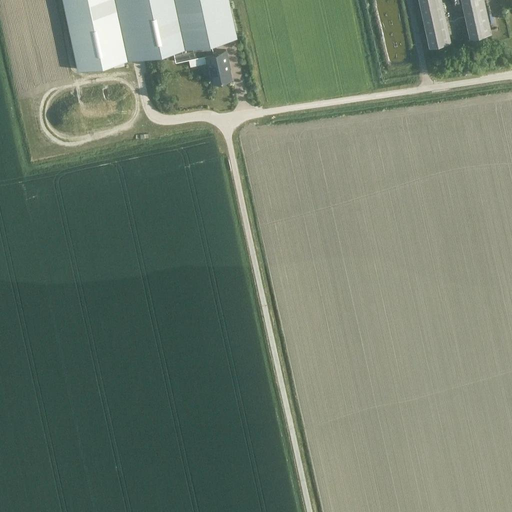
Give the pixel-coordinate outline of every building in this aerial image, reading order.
[(115,0),(63,0),(79,69),(128,58),(115,0)] [(174,0),(115,0),(128,58),(173,49),(184,46),(174,0)] [(228,0),(174,0),(184,46),(211,41),(236,35),(228,0)] [(418,0),(429,46),(451,41),(442,0),(418,0)] [(461,0),(469,37),(492,32),(484,0),(461,0)] [(184,46),(173,49),(176,60),(205,54),(213,52),(211,41),(184,46)] [(207,63),(205,63),(207,73),(210,72),(212,82),(231,78),(229,68),(230,68),(226,49),(213,52),(205,54),(207,63)]
